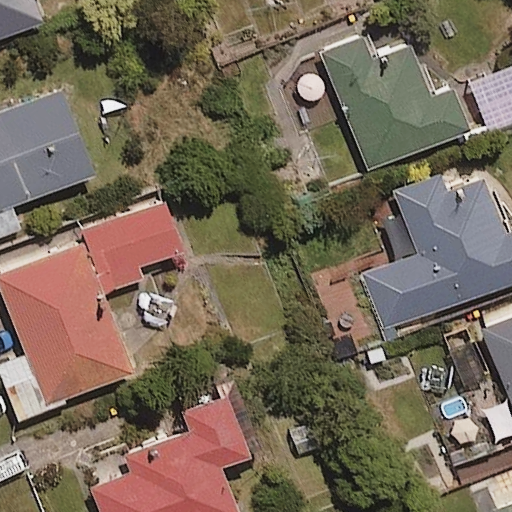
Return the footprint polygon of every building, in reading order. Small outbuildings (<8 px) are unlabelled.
[(0,0),(0,30),(37,15),(31,0),(0,0)] [(410,51),(377,64),(361,26),(315,44),(364,165),(465,125),(447,81),(425,89),(410,51)] [(486,130),(511,118),(511,60),(464,81),(486,130)] [(6,201),(87,168),(52,82),(0,103),(0,230),(16,224),(6,201)] [(478,171),(443,185),(437,170),(390,189),(414,248),(357,271),(380,329),(511,275),(511,221),(501,227),(478,171)] [(133,264),(177,245),(156,194),(0,260),(0,384),(13,415),(128,367),(96,291),(138,274),(133,264)] [(511,307),(476,323),(506,395),(481,406),(496,440),(511,432),(511,307)] [(213,461),(255,443),(229,381),(172,405),(180,424),(117,451),(124,467),(83,484),(95,511),(231,511),(234,511),(213,461)] [(511,511),(511,498),(484,511),(511,511)]
